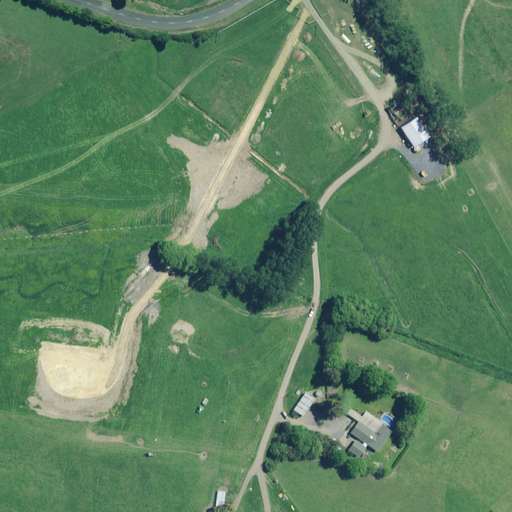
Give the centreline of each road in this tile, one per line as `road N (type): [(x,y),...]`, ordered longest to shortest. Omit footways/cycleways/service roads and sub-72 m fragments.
road 1 (unknown): [(306,0),(369,85),(380,118),(377,134),(313,205),(305,313),(254,453)]
road 2 (unclassified): [(77,0),(172,23),(243,0)]
